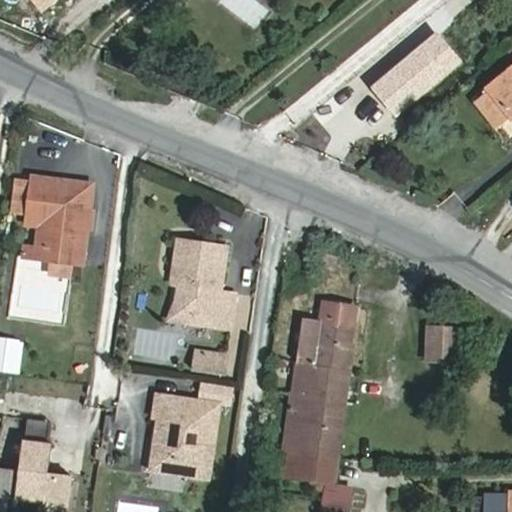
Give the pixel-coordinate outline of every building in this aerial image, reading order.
[(511,119),(511,67),(487,88),(511,119)] [(90,188),(31,180),(26,219),(53,222),(48,263),(81,267),(90,188)] [(225,246),(175,240),(171,265),(179,266),(178,275),(175,299),(189,318),(214,321),(213,327),(229,329),(234,293),(219,291),(225,246)] [(349,371),(358,308),(323,303),(319,325),(301,322),(296,363),(349,371)] [(457,362),(458,330),(428,329),(427,361),(457,362)] [(23,342),(0,338),(0,370),(19,373),(23,342)] [(227,358),(197,353),(195,371),(224,375),(227,358)] [(345,403),(349,371),(296,363),(292,395),(345,403)] [(292,395),(284,450),(338,458),(345,403),(292,395)] [(219,405),(157,396),(154,417),(160,418),(154,458),(184,462),(183,474),(209,478),(219,405)] [(27,434),(49,436),(50,421),(28,419),(27,434)] [(0,495),(11,497),(43,500),(41,511),(65,511),(70,477),(46,474),(50,443),(22,440),(18,470),(0,467),(0,495)] [(338,458),(284,450),(281,478),(326,484),(334,484),(338,458)] [(322,511),(345,511),(349,486),(334,484),(326,484),(322,511)] [(0,511),(9,511),(11,497),(0,495),(0,511)] [(511,511),(511,495),(486,495),(486,511),(511,511)]
